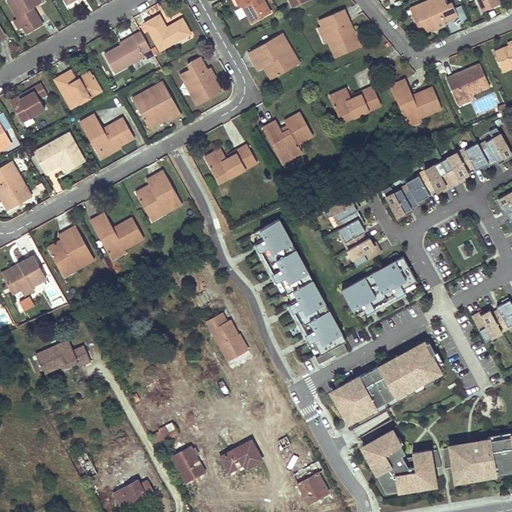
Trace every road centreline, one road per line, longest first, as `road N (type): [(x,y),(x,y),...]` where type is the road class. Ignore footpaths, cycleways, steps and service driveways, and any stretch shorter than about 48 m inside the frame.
road 1 (residential): [(0,233),(241,99),(241,73),(197,0)]
road 2 (residential): [(153,308),(215,424),(289,384)]
road 3 (residential): [(511,22),(417,57),(361,0)]
road 4 (residential): [(303,390),(443,310)]
road 5 (residential): [(443,310),(507,270),(505,250),(474,195)]
road 6 (residential): [(0,77),(134,0)]
